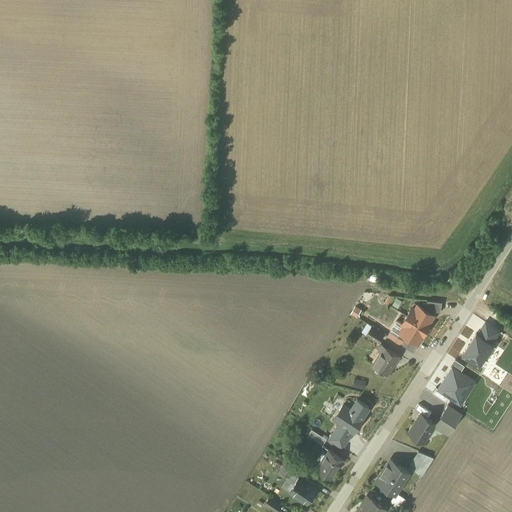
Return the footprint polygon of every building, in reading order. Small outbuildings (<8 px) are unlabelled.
[(441,312),(442,302),(427,300),(426,306),(425,309),(432,313),(433,311),(441,312)] [(425,309),(418,304),(415,309),(412,307),(407,315),(427,328),(430,323),(429,322),(434,315),(432,313),(425,309)] [(406,336),(417,343),(417,342),(422,334),(423,335),(427,328),(407,315),(402,323),(405,325),(400,332),(406,336)] [(477,333),(491,342),(500,330),(486,321),(477,333)] [(384,333),(372,325),(366,334),(378,342),(384,333)] [(406,336),(401,343),(414,351),(419,343),(417,342),(417,343),(406,336)] [(400,355),(382,343),(378,350),(380,351),(373,364),(388,373),(400,355)] [(451,397),(438,388),(436,386),(432,392),(447,402),(451,397)] [(312,409),(296,398),(287,413),(302,423),(312,409)] [(364,416),(344,403),(334,419),(354,432),(364,416)] [(449,403),(437,422),(434,426),(448,434),(463,412),(449,403)] [(437,422),(422,412),(409,432),(424,442),(434,426),(437,422)] [(327,439),(312,429),(308,435),(323,444),(327,439)] [(343,459),(329,450),(322,461),(324,462),(319,470),(331,477),(343,459)] [(418,450),(406,468),(410,471),(411,469),(422,475),(434,457),(418,450)] [(406,468),(390,458),(376,480),(396,493),(396,492),(410,471),(406,468)] [(287,460),(280,471),(289,477),(296,466),(287,460)] [(289,491),(308,503),(317,488),(307,481),(307,480),(299,475),(289,491)] [(406,498),(396,492),(396,493),(390,502),(400,508),(406,498)] [(382,511),(386,506),(367,494),(354,511),(382,511)] [(269,497),(265,503),(277,511),(282,505),(269,497)]
